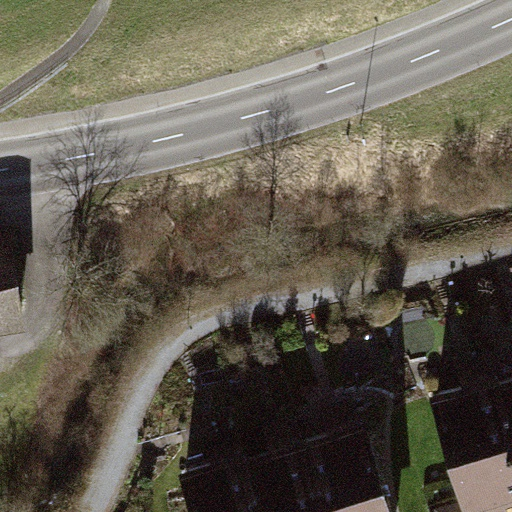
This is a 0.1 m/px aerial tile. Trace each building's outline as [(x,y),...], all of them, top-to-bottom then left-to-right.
[(25,215),(0,218),(0,314),(39,309),(25,215)] [(486,367),(422,387),(458,504),(511,487),(511,450),(489,376),(486,367)] [(511,369),(489,376),(511,450),(511,369)] [(407,511),(379,419),(316,439),(338,511),(407,511)] [(338,511),(316,439),(253,458),(268,511),(338,511)] [(248,447),(185,466),(198,511),(268,511),(253,458),(248,447)]
